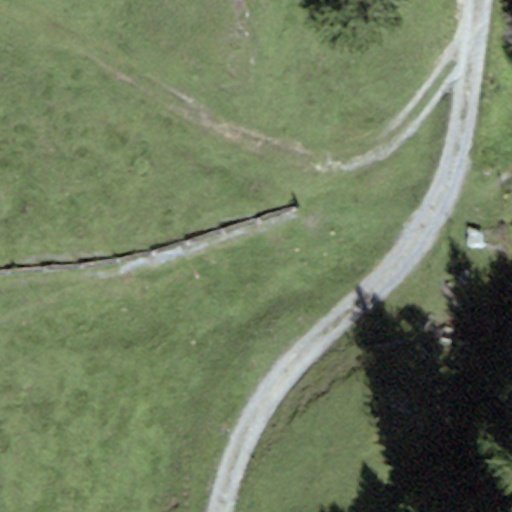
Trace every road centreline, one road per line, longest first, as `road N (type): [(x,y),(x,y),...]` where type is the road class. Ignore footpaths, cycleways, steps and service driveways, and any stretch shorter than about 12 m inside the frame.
road 1 (track): [(223,511),(274,389),(422,236),(453,172),(479,0)]
road 2 (track): [(0,2),(222,131),(343,163),(407,123),(475,32)]
road 3 (track): [(422,236),(511,146)]
